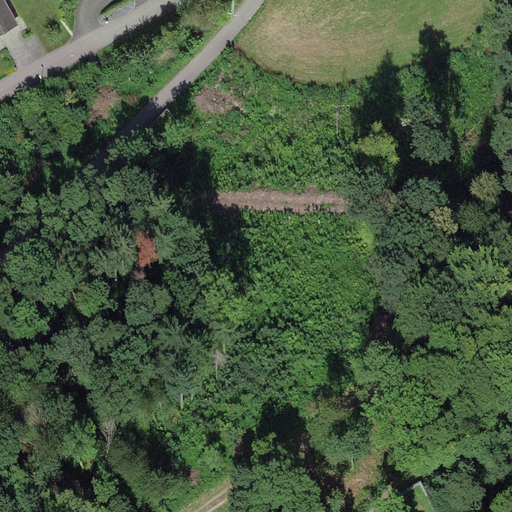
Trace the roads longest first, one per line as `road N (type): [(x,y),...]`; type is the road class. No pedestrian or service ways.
road 1 (track): [(252,0),(0,260)]
road 2 (track): [(511,332),(378,382),(203,511)]
road 3 (residential): [(165,0),(0,88)]
